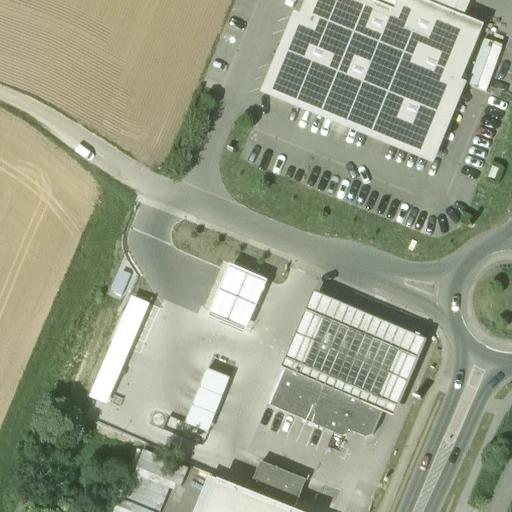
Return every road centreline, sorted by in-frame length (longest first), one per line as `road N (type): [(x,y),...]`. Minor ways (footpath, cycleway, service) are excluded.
road 1 (unclassified): [(446,285),(303,244),(143,179)]
road 2 (track): [(143,179),(90,140),(0,95)]
road 3 (primary): [(417,511),(480,359)]
